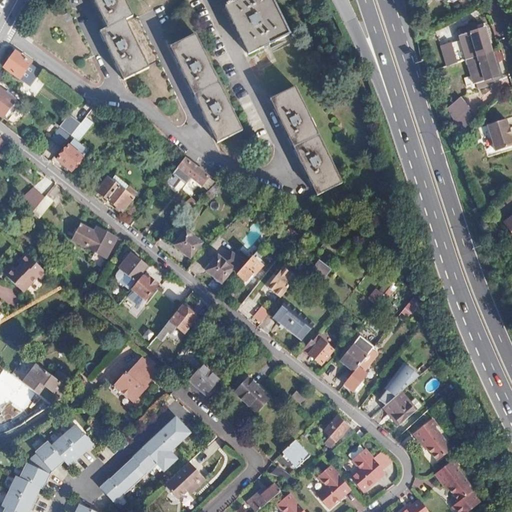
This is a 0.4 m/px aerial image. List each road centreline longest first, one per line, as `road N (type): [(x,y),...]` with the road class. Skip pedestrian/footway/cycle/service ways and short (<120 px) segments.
road 1 (residential): [(371,511),(403,486),(404,456),(0,131)]
road 2 (primary): [(511,360),(385,8)]
road 3 (residential): [(299,188),(216,159),(142,101),(89,92),(1,25)]
road 4 (primary): [(396,96),(467,310),(511,406)]
road 5 (residential): [(180,388),(254,456),(255,467),(209,511)]
